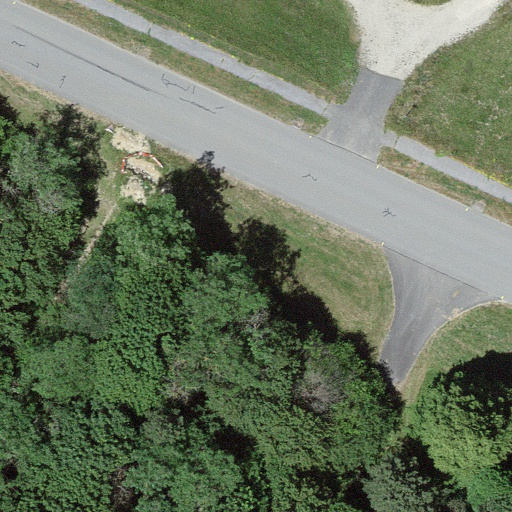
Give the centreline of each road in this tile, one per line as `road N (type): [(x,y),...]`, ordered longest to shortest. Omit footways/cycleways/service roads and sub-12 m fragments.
road 1 (unclassified): [(0,30),(511,267)]
road 2 (track): [(342,185),(401,35),(462,19),(483,0)]
road 3 (track): [(391,374),(453,240)]
